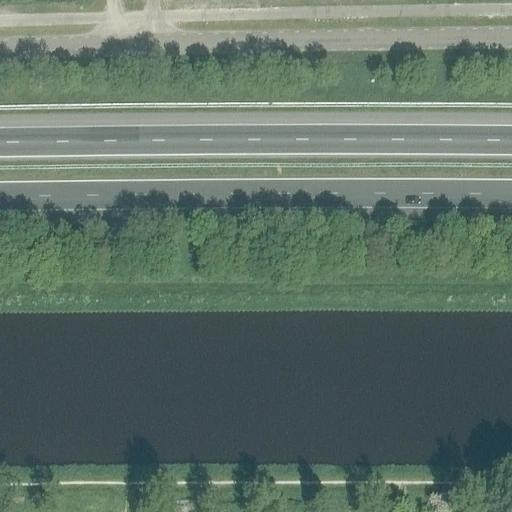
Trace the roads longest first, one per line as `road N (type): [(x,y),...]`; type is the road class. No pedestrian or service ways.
road 1 (tertiary): [(0,52),(511,40)]
road 2 (motorway): [(511,147),(0,149)]
road 3 (motorway): [(0,200),(511,198)]
